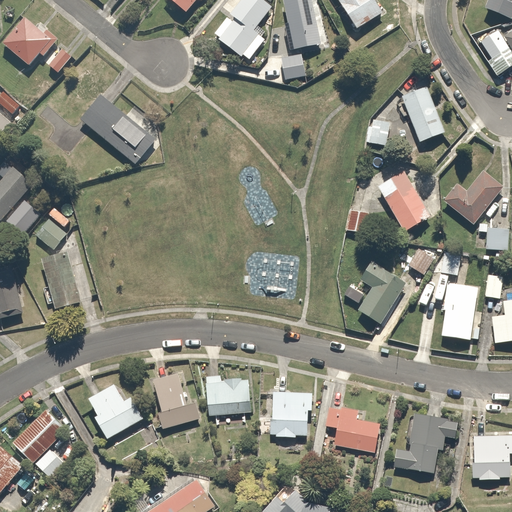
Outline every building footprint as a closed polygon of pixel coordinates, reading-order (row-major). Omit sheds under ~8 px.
[(185,19),(199,0),(162,0),(162,1),(185,19)] [(269,15),(251,0),(243,0),(209,41),(240,68),(259,46),(249,38),(269,15)] [(368,3),(365,0),(330,0),(348,23),(346,24),(355,35),(381,16),(370,2),(368,3)] [(507,25),(511,12),(511,0),(488,0),(483,15),(507,25)] [(308,4),(280,9),(289,56),(317,51),(308,4)] [(31,69),(58,42),(26,16),(2,45),(31,69)] [(511,33),(499,42),(511,62),(511,33)] [(491,37),(470,49),(491,82),(511,69),(491,37)] [(72,59),(64,53),(52,68),(61,74),(72,59)] [(296,66),(276,67),(276,79),(296,79),(296,66)] [(103,94),(82,121),(138,166),(160,138),(103,94)] [(424,95),(398,103),(413,150),(439,141),(424,95)] [(383,131),(365,128),(362,149),(380,152),(383,131)] [(33,184),(13,168),(0,182),(0,219),(2,221),(33,184)] [(455,191),(438,210),(463,231),(497,193),(478,177),(461,196),(455,191)] [(423,227),(396,179),(368,194),(395,242),(423,227)] [(42,218),(25,202),(10,218),(27,234),(42,218)] [(359,221),(342,217),(338,239),(355,242),(359,221)] [(68,234),(49,218),(34,236),(52,252),(68,234)] [(499,236),(480,235),(478,258),(498,259),(499,236)] [(83,303),(68,253),(44,260),(58,311),(83,303)] [(412,286),(424,267),(408,256),(396,275),(412,286)] [(449,262),(433,259),(429,282),(445,286),(449,262)] [(14,268),(0,271),(0,319),(28,315),(14,268)] [(391,290),(357,271),(346,290),(357,296),(340,324),(364,338),(391,290)] [(492,285),(478,283),(475,305),(489,307),(492,285)] [(458,351),(467,296),(439,291),(427,347),(458,351)] [(511,293),(503,294),(504,311),(493,311),(494,326),(480,327),(482,354),(511,349),(511,293)] [(156,415),(164,431),(203,422),(197,401),(188,403),(179,374),(152,378),(161,412),(156,415)] [(207,378),(213,417),(252,415),(250,378),(207,378)] [(109,441),(144,421),(134,398),(128,403),(117,385),(90,402),(102,419),(94,421),(109,441)] [(309,438),(314,395),(276,392),(273,435),(309,438)] [(335,447),(376,455),(383,424),(364,420),(366,414),(331,407),(329,427),(339,428),(335,447)] [(70,433),(50,410),(14,444),(36,462),(70,433)] [(458,442),(461,424),(415,414),(411,452),(399,451),(397,469),(437,476),(442,438),(458,442)] [(475,479),(510,477),(509,455),(511,454),(511,435),(475,437),(475,479)] [(0,498),(26,468),(1,449),(0,450),(0,498)] [(211,511),(218,508),(197,479),(148,511),(211,511)] [(333,511),(334,510),(309,503),(287,484),(264,511),(333,511)]
